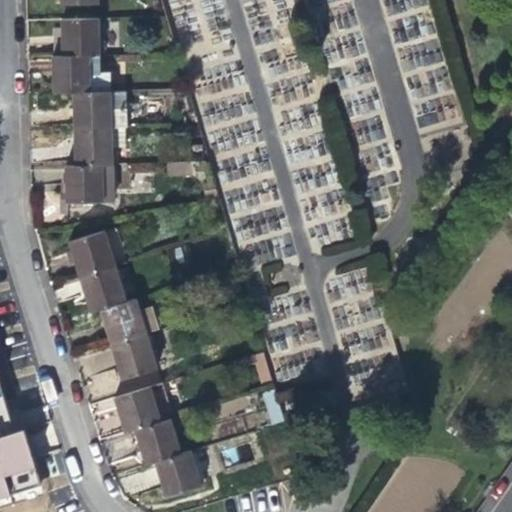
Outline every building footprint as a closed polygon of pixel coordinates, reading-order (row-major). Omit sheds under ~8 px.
[(61,34),(61,55),(98,53),(98,17),(60,18),(61,34)] [(52,91),(72,91),(109,90),(109,75),(99,75),(98,53),(61,55),(51,55),(51,70),(52,91)] [(73,111),(73,129),(122,127),(125,127),(124,90),(109,90),(72,91),(73,111)] [(122,127),(73,129),(74,147),(74,165),(102,164),(111,164),(111,148),(123,147),(122,127)] [(112,201),(111,164),(102,164),(74,165),(64,165),(65,188),(65,202),(112,201)] [(326,219),(326,206),(310,206),(310,190),(333,190),(333,164),(300,164),(300,219),(326,219)] [(73,256),(79,277),(114,266),(104,233),(69,243),(73,256)] [(90,312),(100,309),(125,301),(114,266),(79,277),(84,294),(90,312)] [(59,511),(0,292),(0,511),(59,511)] [(135,298),(125,301),(100,309),(106,328),(111,344),(146,333),(135,298)] [(157,370),(146,333),(111,344),(116,360),(122,379),(157,370)] [(263,353),(254,355),(261,381),(270,378),(263,353)] [(124,432),(134,429),(160,421),(149,386),(113,397),(118,414),(124,432)] [(263,392),(270,423),(282,421),(275,389),(263,392)] [(169,418),(160,421),(134,429),(140,448),(145,464),(153,462),(180,454),(169,418)] [(189,451),(180,454),(153,462),(161,483),(166,497),(201,486),(189,451)]
